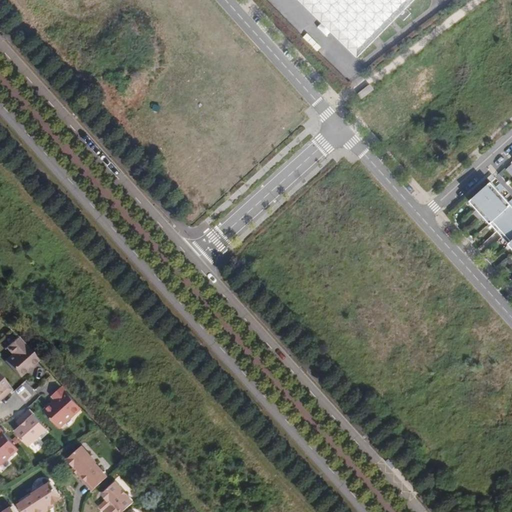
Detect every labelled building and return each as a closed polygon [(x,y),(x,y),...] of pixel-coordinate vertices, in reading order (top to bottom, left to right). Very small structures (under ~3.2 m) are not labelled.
[(421,0),(294,0),(360,65),(421,0)] [(362,99),(374,90),(370,85),(358,94),(362,99)] [(470,201),(511,247),(511,205),(509,202),(500,192),(496,187),(491,182),(470,201)] [(496,187),(500,192),(504,188),(500,183),(496,187)] [(36,358),(15,335),(5,345),(11,352),(4,359),(17,375),(24,368),(26,367),(25,366),(27,364),(28,365),(29,364),(36,358)] [(0,395),(9,387),(0,377),(0,395)] [(80,407),(60,385),(50,394),(55,400),(52,402),(48,402),(44,405),(43,411),(58,426),(80,407)] [(46,427),(29,409),(19,418),(21,421),(18,423),(20,426),(14,431),(27,445),(46,427)] [(0,463),(17,448),(0,428),(0,463)] [(98,461),(83,445),(68,458),(77,469),(78,468),(87,479),(84,481),(92,490),(108,475),(97,462),(98,461)] [(87,479),(78,468),(77,469),(75,470),(84,481),(87,479)] [(61,498),(51,481),(31,493),(32,494),(17,504),(22,511),(36,511),(49,504),(50,505),(61,498)] [(121,511),(133,501),(115,481),(101,493),(108,500),(110,499),(113,502),(109,505),(103,511),(104,511),(121,511)]
